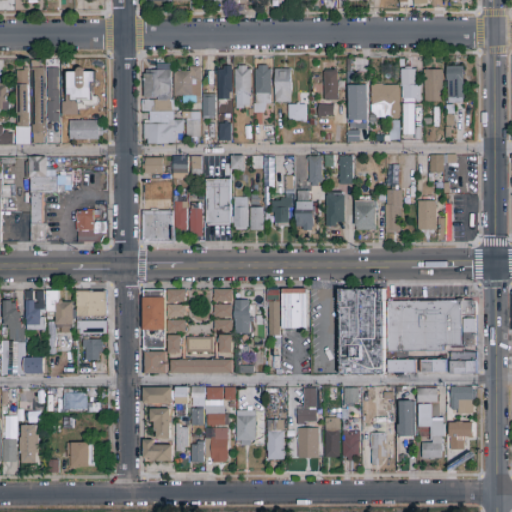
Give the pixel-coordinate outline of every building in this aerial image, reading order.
[(45,134),(44,134),(44,136),(46,136),(46,143),(44,143),(44,144),(34,144),(34,134),(32,134),(31,69),(32,69),(32,61),(40,61),(40,69),(44,68),(45,134)] [(232,94),(230,94),(230,100),(219,100),(219,93),(218,93),(218,70),(223,70),(223,66),(232,66),(232,94)] [(250,106),(248,106),(248,108),(244,108),(244,109),(243,109),(243,112),(239,111),(239,109),(236,109),(236,96),(235,96),(235,70),(239,70),(239,66),(248,66),(248,70),(251,70),(251,96),(250,96),(250,106)] [(274,114),(254,114),(254,104),(256,104),(256,96),(255,96),(255,70),(259,70),(259,66),(268,66),(268,70),(271,70),(271,104),(274,105),(274,114)] [(448,104),(447,82),(446,67),(464,67),(464,81),(462,81),(463,104),(448,104)] [(29,129),(17,129),(17,72),(24,72),(24,68),(29,68),(29,129)] [(201,104),(183,104),(183,97),(174,97),(174,72),(190,72),(190,68),(201,68),(201,104)] [(60,123),(48,123),(47,102),(54,102),(54,101),(51,101),(51,99),(47,99),(47,69),(59,69),(59,90),(54,90),(54,91),(59,91),(60,111),(57,111),(57,113),(54,113),(54,114),(60,114),(60,123)] [(292,104),(275,104),(275,70),(291,70),(292,104)] [(420,100),(402,100),(402,87),(401,87),(401,70),(418,70),(418,86),(420,86),(420,100)] [(444,103),(424,103),(424,71),(443,70),(444,103)] [(68,72),(76,72),(79,71),(85,71),(87,72),(97,72),(97,81),(98,81),(99,83),(99,86),(97,88),(95,88),(95,91),(96,93),(99,100),(99,103),(97,106),(87,111),(80,111),(80,116),(63,116),(63,102),(68,102),(68,72)] [(173,112),(143,112),(143,101),(158,101),(158,99),(144,99),(144,75),(150,75),(150,71),(172,71),(173,112)] [(324,102),(324,72),(338,72),(338,101),(324,102)] [(7,85),(7,103),(9,103),(9,110),(0,110),(0,84),(1,84),(1,85),(7,85)] [(399,120),(384,120),(383,111),(372,111),(372,108),(371,108),(371,85),(382,85),(382,86),(399,86),(399,120)] [(368,122),(349,122),(349,86),(368,86),(368,122)] [(216,94),(217,120),(203,120),(202,95),(216,94)] [(306,124),(303,124),(303,122),(288,122),(288,105),(297,105),(297,104),(300,104),(300,105),(306,105),(306,124)] [(319,105),(334,106),(334,117),(327,116),(327,118),(318,117),(319,105)] [(415,137),(403,137),(402,105),(415,105),(415,137)] [(446,127),(446,106),(455,106),(455,118),(454,118),(454,121),(455,121),(455,127),(446,127)] [(200,140),(198,140),(198,145),(191,145),(191,140),(187,140),(186,119),(182,119),(182,113),(200,112),(200,140)] [(70,121),(99,121),(99,127),(103,127),(103,137),(99,137),(99,141),(70,141),(70,121)] [(144,125),(170,124),(170,121),(184,121),(184,133),(183,133),(183,135),(179,135),(179,136),(184,136),(184,141),(176,141),(176,145),(148,145),(148,140),(144,140),(144,125)] [(219,142),(219,124),(225,124),(225,122),(229,122),(229,124),(232,124),(232,142),(219,142)] [(348,130),(350,130),(350,123),(368,123),(369,131),(361,131),(361,142),(349,142),(348,130)] [(13,146),(0,145),(0,127),(3,127),(3,134),(5,134),(5,132),(9,132),(9,134),(13,134),(13,146)] [(273,155),(263,155),(263,185),(273,185),(273,155)] [(444,156),(447,156),(447,155),(457,155),(457,168),(447,168),(447,165),(444,165),(444,156)] [(334,168),(332,168),(325,168),(325,156),(334,156),(334,168)] [(430,156),(444,156),(444,173),(430,174),(430,156)] [(191,157),(203,157),(203,175),(191,174),(191,157)] [(231,171),(231,157),(245,157),(245,172),(241,172),(241,171),(231,171)] [(322,184),(319,184),(319,187),(312,187),(312,184),(309,184),(309,161),(307,161),(307,158),(309,158),(309,157),(322,157),(322,184)] [(399,169),(386,169),(386,157),(399,157),(399,163),(403,163),(403,168),(399,168),(399,169)] [(31,178),(30,178),(30,158),(48,158),(48,178),(48,177),(58,177),(58,185),(67,185),(67,194),(31,194),(31,178)] [(164,175),(145,175),(145,170),(142,170),(143,165),(145,165),(145,158),(164,159),(164,165),(165,165),(165,169),(164,169),(164,175)] [(173,168),(173,158),(186,158),(186,161),(188,161),(188,168),(173,168)] [(353,186),(340,186),(340,158),(354,158),(353,186)] [(428,186),(420,186),(420,175),(428,175),(428,186)] [(285,191),(285,177),(294,177),(294,190),(285,191)] [(207,227),(207,180),(231,180),(231,225),(229,225),(229,227),(207,227)] [(1,217),(1,244),(0,244),(0,181),(1,181),(1,186),(2,186),(11,186),(11,207),(18,207),(18,213),(11,213),(11,217),(1,217)] [(197,200),(188,200),(188,186),(191,186),(191,188),(197,188),(197,200)] [(297,228),(297,215),(298,215),(298,191),(310,191),(310,202),(315,202),(315,228),(313,228),(313,232),(303,232),(303,228),(297,228)] [(403,231),(386,231),(386,205),(387,205),(387,191),(403,191),(403,231)] [(326,196),(327,196),(327,193),(342,193),(342,196),(345,196),(345,223),(337,223),(337,228),(326,228),(326,196)] [(271,202),(281,202),(281,199),(286,199),(286,194),(292,194),(292,209),(290,209),(290,227),(275,227),(275,213),(271,213),(271,202)] [(44,224),(31,224),(31,195),(44,195),(44,224)] [(251,205),(251,199),(252,199),(252,195),(258,195),(258,199),(260,199),(260,205),(251,205)] [(234,229),(234,224),(232,224),(232,218),(234,218),(234,199),(248,198),(248,229),(246,229),(246,231),(236,231),(236,229),(234,229)] [(356,232),(356,201),(378,201),(378,209),(377,209),(377,220),(379,220),(379,225),(377,225),(377,232),(356,232)] [(437,231),(419,232),(418,202),(436,201),(437,231)] [(176,232),(175,203),(188,202),(188,210),(187,210),(188,232),(176,232)] [(190,235),(190,210),(191,210),(191,204),(202,204),(202,210),(203,210),(203,238),(195,238),(195,235),(190,235)] [(438,241),(438,219),(445,219),(445,215),(443,215),(443,205),(452,205),(452,241),(438,241)] [(95,217),(95,211),(99,211),(99,206),(105,206),(105,212),(99,212),(99,217),(95,217)] [(251,232),(251,208),(264,208),(264,232),(251,232)] [(77,233),(77,212),(87,212),(87,210),(94,210),(94,233),(77,233)] [(143,212),(174,212),(174,242),(143,242),(143,212)] [(46,225),(46,242),(32,242),(32,224),(46,225)] [(185,303),(168,303),(168,290),(185,290),(185,303)] [(215,303),(215,290),(233,290),(233,303),(215,303)] [(280,290),(281,337),(269,337),(269,303),(267,303),(267,290),(280,290)] [(283,330),(283,290),(308,290),(308,330),(283,330)] [(385,375),(341,376),(340,290),(385,290),(385,375)] [(47,318),(47,291),(60,291),(60,302),(56,302),(56,318),(47,318)] [(45,310),(41,310),(41,318),(45,318),(46,332),(27,332),(27,321),(26,321),(26,301),(26,292),(34,292),(34,301),(35,301),(35,304),(39,304),(39,302),(37,302),(37,292),(44,292),(45,310)] [(77,318),(77,293),(107,292),(107,317),(77,318)] [(166,331),(144,331),(144,298),(166,298),(166,331)] [(462,347),(444,347),(444,351),(389,352),(388,302),(461,300),(461,301),(474,301),(477,304),(477,316),(462,316),(462,347)] [(21,342),(25,341),(25,375),(1,375),(1,357),(0,357),(0,345),(1,345),(1,342),(9,342),(9,330),(8,330),(8,327),(4,327),(4,302),(12,301),(12,304),(16,304),(16,307),(17,306),(17,310),(18,310),(18,313),(20,313),(20,323),(22,323),(22,330),(21,330),(21,342)] [(244,341),(243,335),(237,335),(237,323),(235,323),(235,301),(249,301),(250,307),(251,307),(251,318),(255,318),(255,323),(251,323),(251,335),(249,335),(250,340),(244,341)] [(73,303),(73,329),(70,329),(70,334),(61,334),(61,328),(56,328),(57,303),(73,303)] [(215,318),(215,305),(233,305),(233,318),(215,318)] [(185,318),(168,318),(168,306),(185,306),(185,318)] [(465,347),(464,319),(477,319),(478,347),(465,347)] [(185,334),(168,334),(168,321),(185,321),(185,334)] [(214,334),(214,321),(233,321),(233,334),(214,334)] [(78,336),(77,322),(107,322),(107,334),(80,335),(80,336),(78,336)] [(169,336),(182,336),(182,354),(169,354),(169,336)] [(220,354),(220,336),(233,336),(233,354),(220,354)] [(187,338),(214,337),(214,354),(187,354),(187,338)] [(83,341),(102,341),(102,353),(99,353),(99,361),(86,361),(86,349),(83,349),(83,341)] [(241,358),(241,348),(248,348),(249,358),(241,358)] [(167,374),(146,374),(146,353),(167,353),(167,362),(162,362),(162,365),(167,365),(167,374)] [(451,354),(476,354),(476,374),(451,374),(451,354)] [(25,375),(25,359),(43,359),(44,374),(25,375)] [(171,361),(233,360),(233,373),(171,374),(171,361)] [(389,361),(417,361),(417,373),(389,373),(389,361)] [(420,361),(448,361),(447,372),(420,372),(420,361)] [(240,366),(255,366),(255,374),(240,374),(240,366)] [(144,388),(172,388),(172,392),(175,392),(175,401),(172,401),(172,404),(170,404),(170,405),(163,405),(153,405),(145,405),(144,405),(144,388)] [(188,405),(187,405),(187,418),(177,418),(177,405),(175,405),(175,388),(188,388),(188,405)] [(205,408),(193,408),(193,399),(191,399),(191,388),(205,388),(205,408)] [(205,401),(206,401),(206,388),(223,388),(223,403),(219,403),(219,407),(225,407),(225,415),(229,415),(229,427),(215,427),(215,429),(211,429),(211,427),(208,427),(208,416),(205,416),(205,401)] [(224,401),(225,388),(236,388),(236,401),(224,401)] [(337,402),(329,402),(329,388),(337,388),(337,402)] [(451,388),(473,388),(473,392),(476,392),(476,401),(474,401),(474,415),(458,415),(458,410),(456,410),(456,412),(452,411),(452,410),(451,410),(451,388)] [(317,423),(304,423),(305,426),(297,426),(297,410),(304,410),(304,389),(316,389),(317,423)] [(359,405),(344,405),(344,389),(359,389),(359,405)] [(417,404),(417,389),(438,389),(438,404),(417,404)] [(64,390),(70,390),(70,391),(74,391),(74,394),(83,394),(83,397),(87,397),(87,410),(65,410),(65,413),(48,413),(47,407),(48,407),(48,391),(55,391),(55,402),(58,402),(58,406),(60,406),(60,397),(64,397),(64,390)] [(394,401),(384,401),(384,393),(395,393),(394,401)] [(416,437),(400,438),(400,435),(398,435),(398,426),(400,426),(399,402),(415,402),(416,437)] [(422,460),(422,444),(433,444),(433,442),(430,442),(430,428),(418,428),(418,406),(431,406),(431,419),(443,419),(443,425),(445,425),(445,438),(443,438),(443,440),(444,440),(444,445),(443,445),(443,447),(443,453),(443,459),(434,459),(434,460),(422,460)] [(204,427),(191,427),(191,420),(190,420),(190,417),(191,417),(192,410),(200,410),(200,408),(204,408),(204,427)] [(170,440),(157,440),(157,433),(155,433),(155,423),(151,423),(151,410),(170,410),(170,417),(171,417),(171,424),(170,424),(170,440)] [(328,418),(328,410),(335,410),(335,414),(336,414),(336,410),(341,410),(341,414),(338,414),(339,418),(328,418)] [(256,442),(251,442),(251,446),(241,446),(241,442),(236,442),(236,412),(256,412),(256,442)] [(29,425),(29,413),(41,413),(42,425),(29,425)] [(326,459),(325,419),(340,419),(340,456),(339,456),(339,458),(326,459)] [(349,432),(359,432),(360,458),(355,458),(355,462),(347,462),(347,458),(344,458),(344,457),(343,457),(343,442),(344,442),(344,432),(345,432),(343,432),(343,420),(349,420),(349,432)] [(268,432),(268,421),(284,421),(284,432),(281,432),(285,432),(285,461),(268,461),(268,452),(267,452),(267,444),(268,444),(268,432),(272,432),(268,432)] [(450,424),(457,424),(457,422),(464,422),(464,424),(474,423),(474,438),(464,438),(465,451),(450,451),(450,424)] [(176,452),(176,424),(181,424),(181,428),(188,428),(189,449),(185,449),(185,452),(176,452)] [(37,464),(23,465),(23,455),(21,455),(21,438),(23,438),(23,426),(37,426),(37,436),(40,436),(40,460),(37,460),(37,464)] [(17,463),(3,463),(4,440),(5,440),(5,428),(16,428),(16,440),(17,440),(17,463)] [(229,460),(227,460),(227,463),(214,463),(214,460),(212,460),(212,459),(205,459),(205,440),(212,439),(216,439),(215,429),(228,429),(229,460)] [(298,429),(319,429),(320,459),(298,459),(298,429)] [(387,460),(383,460),(383,466),(372,466),(372,450),(371,450),(371,434),(387,434),(387,460)] [(287,451),(287,438),(297,438),(297,451),(287,451)] [(172,462),(164,462),(157,462),(150,462),(150,459),(144,459),(144,441),(154,441),(154,446),(172,446),(172,462)] [(69,468),(69,459),(67,459),(67,443),(90,443),(90,444),(96,444),(96,467),(69,468)] [(204,443),(204,463),(192,464),(191,445),(197,445),(197,443),(204,443)] [(399,462),(399,455),(406,455),(406,458),(408,458),(408,465),(405,465),(405,462),(399,462)] [(60,474),(49,474),(49,461),(60,461),(60,474)]
